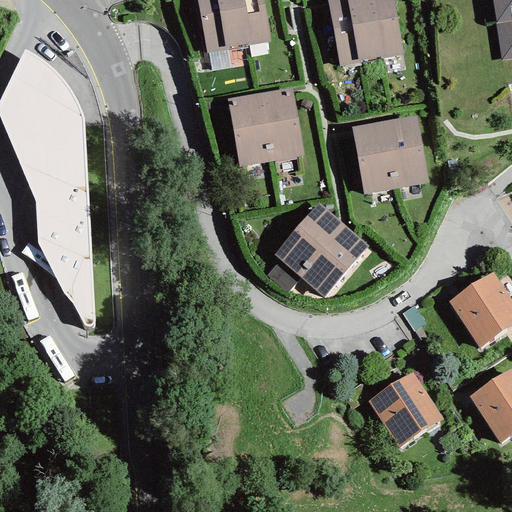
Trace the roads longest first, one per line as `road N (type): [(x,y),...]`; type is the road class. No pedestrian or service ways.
road 1 (residential): [(105,50),(142,40),(164,52),(220,252),(249,294),(271,309),(323,326),(378,314),(475,234)]
road 2 (tertiary): [(105,50),(119,102),(149,511)]
